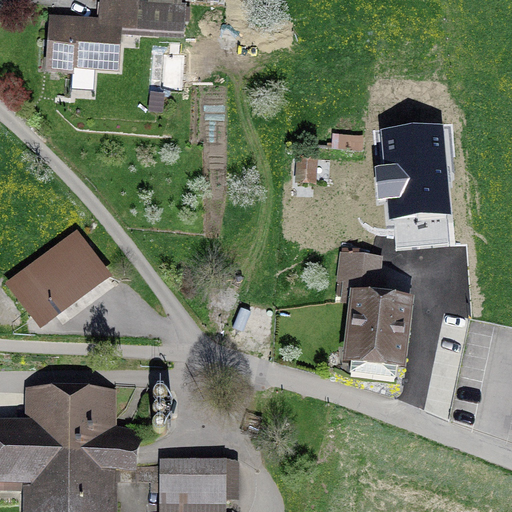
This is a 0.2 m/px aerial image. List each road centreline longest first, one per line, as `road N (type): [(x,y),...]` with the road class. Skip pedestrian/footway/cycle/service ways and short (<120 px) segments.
road 1 (residential): [(212,355),(99,210),(0,111)]
road 2 (residential): [(212,355),(511,456)]
road 3 (track): [(0,377),(163,378),(212,355)]
road 4 (residential): [(0,343),(212,355)]
